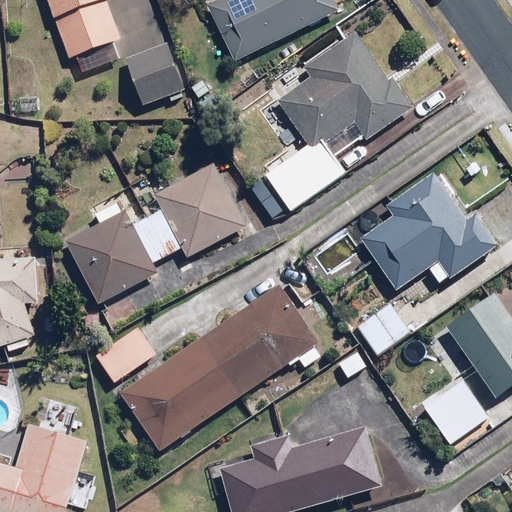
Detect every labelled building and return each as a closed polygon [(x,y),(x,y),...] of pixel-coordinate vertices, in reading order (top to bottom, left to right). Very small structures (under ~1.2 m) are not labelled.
[(47,0),(71,58),(78,55),(85,73),(118,60),(113,45),(123,41),(108,3),(114,0),(113,0),(47,0)] [(237,64),(343,11),(337,0),(217,0),(208,5),(237,64)] [(390,78),(357,30),(303,68),(309,76),(280,97),(313,144),(267,175),(294,213),(390,146),(381,134),(419,108),(395,74),(390,78)] [(189,89),(168,43),(126,61),(147,108),(189,89)] [(215,92),(208,80),(192,88),(207,116),(231,102),(223,88),(215,92)] [(125,213),(66,244),(98,306),(160,275),(154,264),(185,248),(190,258),(249,227),(217,165),(154,198),(161,212),(132,227),(125,213)] [(399,293),(439,264),(453,282),(501,247),(475,213),(468,218),(435,172),(388,207),(395,216),(361,241),(399,293)] [(0,346),(36,335),(27,305),(41,304),(38,262),(0,260),(0,346)] [(323,345),(281,284),(122,394),(164,455),(323,345)] [(511,314),(498,293),(449,327),(498,397),(511,387),(511,314)] [(413,333),(390,303),(357,329),(380,359),(413,333)] [(160,354),(141,327),(99,356),(119,384),(160,354)] [(490,419),(463,382),(426,409),(452,446),(490,419)] [(0,511),(71,511),(93,442),(31,423),(16,471),(0,465),(0,511)] [(225,472),(237,511),(296,511),(386,485),(369,430),(297,452),(292,434),(251,446),(256,462),(225,472)] [(511,494),(511,468),(500,477),(511,494)]
